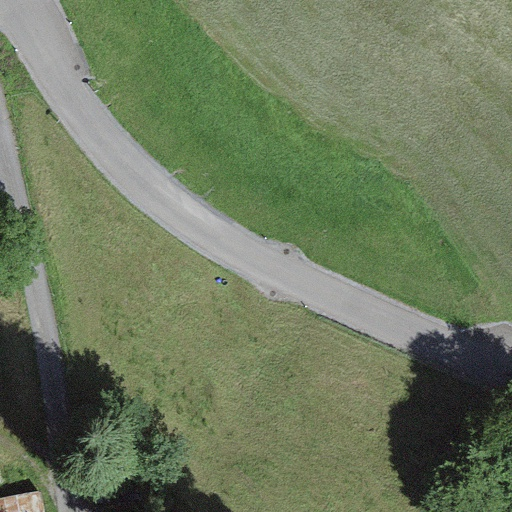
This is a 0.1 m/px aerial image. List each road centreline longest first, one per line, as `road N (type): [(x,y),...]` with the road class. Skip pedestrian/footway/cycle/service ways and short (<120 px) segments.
road 1 (unclassified): [(0,5),(58,114),(135,195),(255,273),(511,383)]
road 2 (unclassified): [(0,163),(79,511)]
